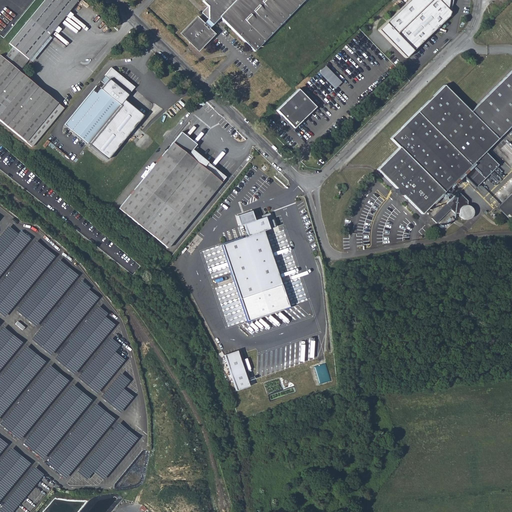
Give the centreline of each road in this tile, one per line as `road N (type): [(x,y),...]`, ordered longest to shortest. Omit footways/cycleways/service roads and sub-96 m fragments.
road 1 (unclassified): [(308,181),(113,0)]
road 2 (unclassified): [(308,181),(336,257),(511,233)]
road 3 (unclassified): [(479,0),(458,43),(308,181)]
